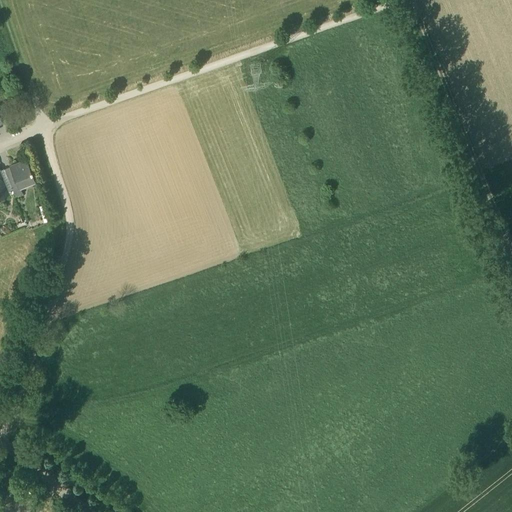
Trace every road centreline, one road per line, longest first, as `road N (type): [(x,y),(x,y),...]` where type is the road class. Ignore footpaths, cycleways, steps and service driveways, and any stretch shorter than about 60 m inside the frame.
road 1 (track): [(40,126),(401,0)]
road 2 (track): [(3,440),(18,420),(75,235),(40,126)]
road 3 (track): [(414,0),(511,244)]
road 4 (track): [(7,0),(40,126)]
